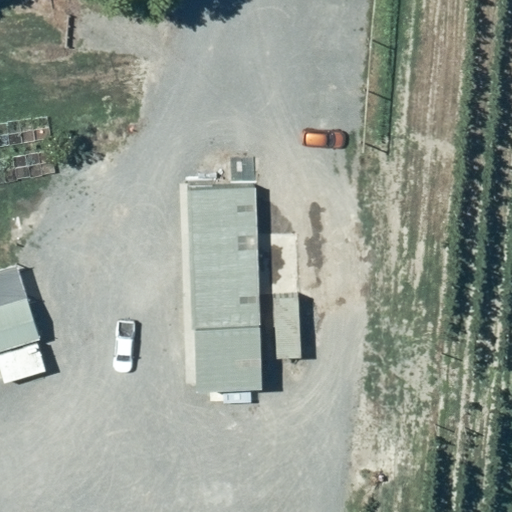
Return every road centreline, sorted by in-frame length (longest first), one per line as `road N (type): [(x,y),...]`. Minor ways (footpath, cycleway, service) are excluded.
road 1 (unknown): [(7,511),(167,415),(207,405),(258,352),(269,304),(214,0)]
road 2 (unknown): [(179,0),(135,132),(17,318),(0,332)]
